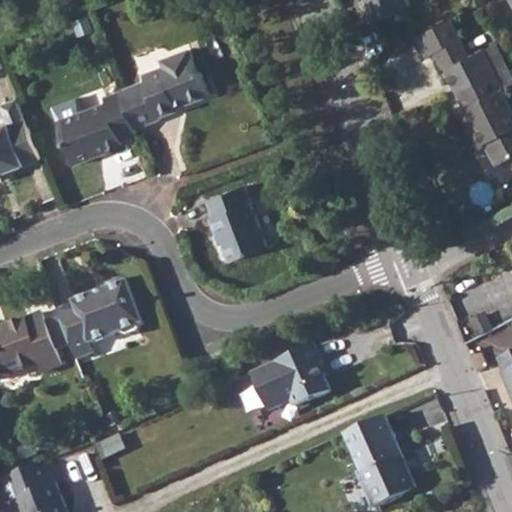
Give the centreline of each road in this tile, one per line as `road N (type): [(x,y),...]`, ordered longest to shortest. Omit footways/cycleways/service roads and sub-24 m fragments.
road 1 (residential): [(0,251),(99,212),(130,212),(155,230),(191,297),(228,315),(269,314),(412,253)]
road 2 (unknown): [(457,373),(142,511)]
road 3 (tertiary): [(412,253),(307,0)]
road 4 (tertiary): [(509,511),(420,272)]
